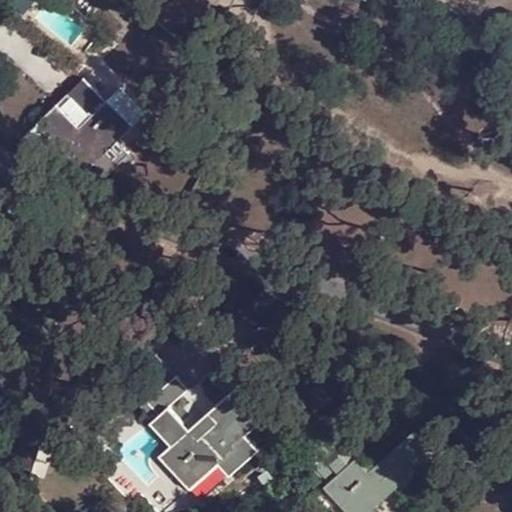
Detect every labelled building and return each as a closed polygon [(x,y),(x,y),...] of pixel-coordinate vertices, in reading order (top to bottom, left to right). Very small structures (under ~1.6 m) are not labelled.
[(105,98),(119,85),(101,65),(87,77),(105,98)] [(54,104),(39,120),(81,168),(127,126),(83,77),(65,94),(85,116),(73,125),(54,104)] [(0,399),(12,410),(35,390),(0,354),(0,399)] [(126,383),(139,401),(172,379),(160,361),(126,383)] [(176,376),(141,404),(151,420),(167,406),(186,389),(176,376)] [(263,422),(235,390),(201,418),(210,430),(197,441),(187,429),(171,443),(159,453),(173,471),(188,488),(263,422)] [(187,429),(167,406),(151,420),(171,443),(187,429)] [(328,426),(305,448),(318,460),(340,441),(328,426)] [(350,459),(319,486),(345,511),(362,511),(430,451),(410,431),(362,470),(350,459)] [(166,474),(173,471),(159,453),(156,450),(153,455),(152,460),(153,464),(160,473),(166,474)]
